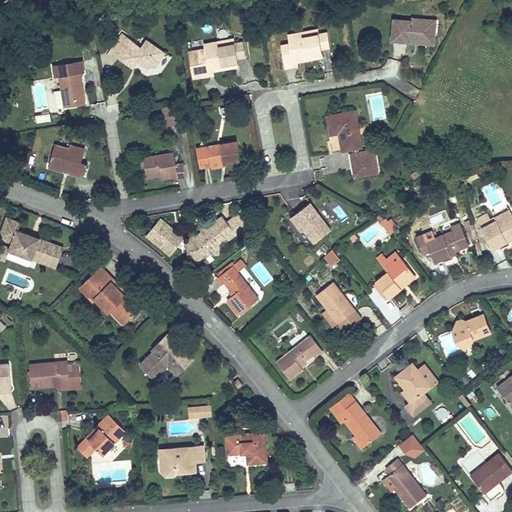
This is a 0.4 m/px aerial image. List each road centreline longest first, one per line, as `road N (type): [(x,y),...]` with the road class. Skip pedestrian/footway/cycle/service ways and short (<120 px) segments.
road 1 (residential): [(84,218),(190,301),(288,416)]
road 2 (residential): [(511,278),(434,303),(288,416)]
road 3 (residential): [(304,178),(84,218)]
road 4 (residential): [(166,511),(349,495)]
